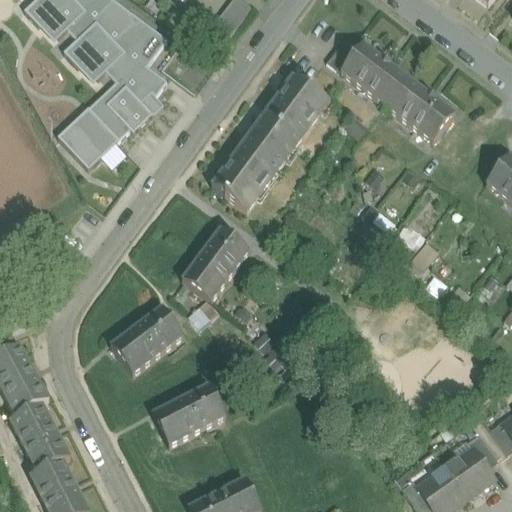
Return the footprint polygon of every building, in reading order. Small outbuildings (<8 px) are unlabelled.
[(151,99),(155,103),(167,88),(147,73),(167,45),(106,0),(32,0),(37,5),(24,17),(38,32),(43,28),(58,44),(67,36),(77,47),(64,59),(77,74),(83,69),(98,86),(106,78),(116,89),(58,144),(88,176),(103,162),(99,157),(113,144),(117,148),(130,136),(133,140),(153,121),(141,109),(151,99)] [(220,48),(248,11),(233,0),(230,0),(203,35),(220,48)] [(473,0),(488,11),(496,0),(473,0)] [(173,4),(159,21),(169,28),(182,11),(173,4)] [(168,29),(167,30),(177,37),(178,36),(192,18),(182,11),(169,28),(168,29)] [(192,18),(178,36),(187,43),(201,26),(192,18)] [(341,49),(326,68),(335,75),(350,56),(341,49)] [(381,65),(362,51),(341,79),(387,114),(408,86),(390,72),(391,71),(382,63),(381,65)] [(294,83),(212,193),(225,202),(224,203),(246,219),(256,205),(274,180),(275,180),(302,143),(303,144),(311,133),(310,133),(329,108),(309,93),(308,94),(294,83)] [(437,106),(428,98),(427,100),(408,86),(387,114),(433,150),(455,121),(436,107),(437,106)] [(141,109),(153,121),(163,112),(155,103),(151,99),(141,109)] [(511,165),(509,162),(486,190),(511,211),(511,165)] [(418,252),(422,237),(401,231),(397,246),(418,252)] [(249,257),(220,236),(182,287),(211,308),(249,257)] [(419,276),(437,259),(426,247),(408,264),(419,276)] [(196,332),(207,324),(197,312),(186,320),(196,332)] [(161,315),(111,353),(133,382),(183,343),(161,315)] [(49,407),(19,352),(0,362),(0,394),(16,424),(42,411),(49,407)] [(210,393),(153,421),(169,453),(226,425),(210,393)] [(68,463),(42,411),(16,424),(10,427),(35,479),(62,466),(68,463)] [(511,424),(503,431),(502,432),(511,446),(511,424)] [(511,458),(511,446),(502,432),(503,431),(501,429),(489,437),(507,462),(511,458)] [(498,469),(478,442),(466,449),(471,456),(473,456),(487,476),(498,469)] [(471,456),(445,476),(466,505),(494,486),(487,476),(473,456),(471,456)] [(35,479),(31,481),(45,511),(84,511),(62,466),(35,479)] [(418,495),(417,495),(428,511),(456,511),(466,505),(445,476),(418,495)] [(253,511),(242,488),(194,511),(253,511)] [(428,511),(417,495),(418,495),(413,488),(402,496),(412,511),(428,511)]
